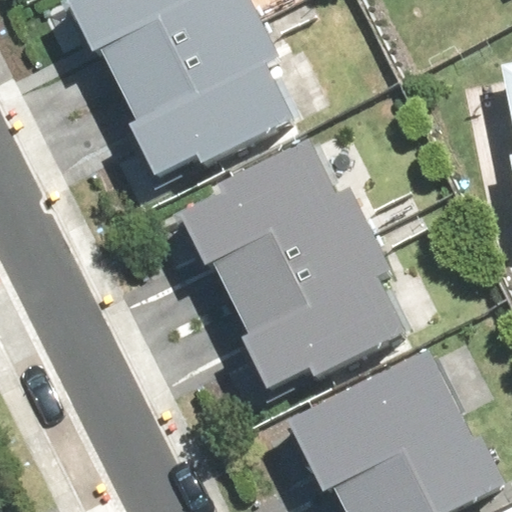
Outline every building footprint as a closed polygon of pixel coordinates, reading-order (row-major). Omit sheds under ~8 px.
[(129,84),(267,16),(258,0),(78,0),(104,52),(112,48),(129,84)] [(213,162),(301,118),(274,63),(287,57),(267,16),(129,84),(148,122),(141,125),(166,176),(209,154),(213,162)] [(511,76),(493,80),(510,169),(500,170),(511,229),(511,76)] [(244,296),(382,228),(361,186),(347,193),(321,140),(232,184),(235,190),(193,210),(219,264),(227,261),(244,296)] [(328,374),(416,330),(389,275),(402,269),(382,228),(244,296),(263,334),(256,338),(280,388),(324,366),(328,374)] [(460,448),(418,362),(273,432),(309,505),(323,498),(329,511),(454,511),(495,493),(471,443),(460,448)]
